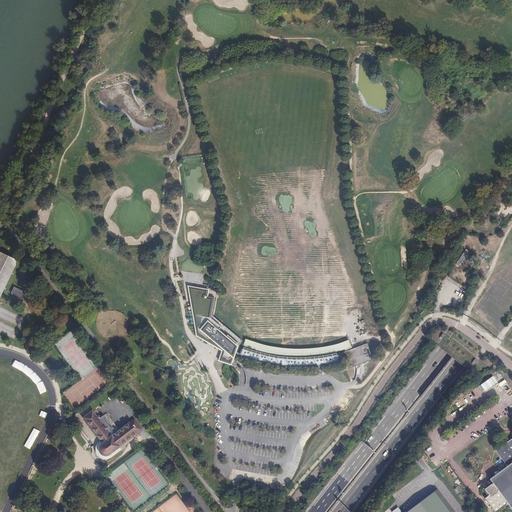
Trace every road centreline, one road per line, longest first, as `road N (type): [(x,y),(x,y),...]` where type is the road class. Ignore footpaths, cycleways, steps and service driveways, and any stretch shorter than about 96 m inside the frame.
road 1 (unclassified): [(511,367),(459,326),(428,324),(285,511)]
road 2 (motorway): [(511,267),(317,511)]
road 3 (motorway): [(340,511),(511,296)]
